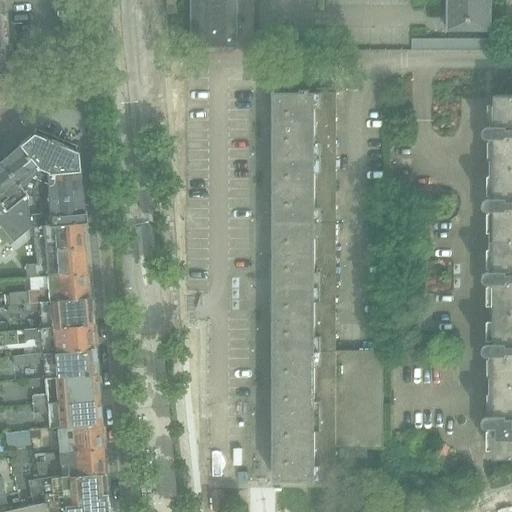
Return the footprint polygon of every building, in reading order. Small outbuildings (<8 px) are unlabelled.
[(191,0),(192,47),(202,47),(203,47),(203,52),(227,52),(227,47),(236,47),(236,0),(191,0)] [(447,0),(448,30),(492,31),(491,0),(447,0)] [(7,50),(7,49),(0,49),(0,82),(6,77),(9,71),(8,61),(7,50)] [(276,92),(276,156),(337,156),(337,88),(302,88),(302,92),(276,92)] [(490,283),(492,283),(496,283),(495,342),(491,342),(488,343),(485,345),(485,349),(485,352),(488,354),(491,355),(495,355),(495,414),(489,414),(487,416),(485,418),(484,421),(485,423),(487,425),(488,426),(491,427),(495,427),(495,458),(511,457),(511,94),(496,95),(496,125),(491,125),(489,126),(486,128),(485,129),(485,133),(486,135),(487,136),(490,138),(496,138),(496,197),(491,197),(488,198),(486,200),(485,203),(485,205),(486,207),(488,209),(490,210),(496,210),(496,270),(491,270),(488,271),(486,273),(485,276),(485,278),(487,281),(490,283)] [(33,228),(33,227),(82,222),(76,152),(32,133),(0,159),(0,205),(7,214),(19,229),(33,228)] [(337,221),(337,156),(276,156),(276,221),(337,221)] [(337,286),(337,221),(276,221),(276,286),(337,286)] [(83,232),(82,222),(33,227),(33,228),(35,251),(83,247),(82,244),(84,242),(84,236),(81,234),(81,233),(83,232)] [(85,274),(83,247),(35,251),(36,264),(25,265),(26,278),(37,277),(37,279),(85,274)] [(85,276),(85,274),(37,279),(38,290),(27,291),(27,292),(8,294),(9,306),(9,307),(88,300),(87,288),(86,288),(86,286),(88,283),(87,278),(85,276)] [(337,351),(337,286),(276,286),(276,351),(337,351)] [(89,309),(88,300),(9,307),(9,306),(5,306),(5,315),(39,312),(40,330),(91,326),(91,324),(90,324),(89,323),(91,320),(90,312),(88,310),(89,309)] [(93,349),(91,326),(40,330),(25,331),(25,340),(39,339),(40,354),(40,356),(43,355),(93,350),(93,349)] [(93,360),(93,350),(43,355),(44,379),(95,375),(95,374),(95,373),(94,373),(93,372),(95,369),(95,363),(92,361),(93,360)] [(384,351),(337,351),(276,351),(276,415),(384,415),(384,351)] [(37,354),(12,357),(13,366),(38,364),(37,354)] [(97,400),(95,375),(44,379),(45,396),(31,397),(32,405),(97,400)] [(99,424),(97,400),(32,405),(32,414),(47,413),(48,428),(55,428),(100,425),(100,424),(99,424)] [(384,448),(384,415),(276,415),(276,480),(336,480),(336,460),(336,448),(384,448)] [(100,434),(100,425),(55,428),(56,439),(59,439),(59,452),(101,449),(100,434)] [(30,430),(28,431),(30,439),(40,438),(39,429),(30,430)] [(30,445),(30,439),(28,431),(5,434),(7,448),(30,445)] [(102,448),(101,449),(59,452),(33,454),(35,462),(44,461),(44,457),(57,456),(57,464),(61,464),(62,477),(62,478),(100,475),(103,475),(102,458),(103,458),(102,448)] [(101,482),(100,475),(62,478),(62,477),(39,479),(37,479),(40,498),(105,492),(104,485),(102,482),(101,482)] [(0,477),(0,511),(20,511),(19,509),(8,511),(1,477),(0,477)] [(43,511),(40,498),(37,479),(27,481),(33,506),(19,509),(20,511),(43,511)] [(105,493),(105,492),(40,498),(43,511),(106,511),(107,511),(105,493)]
